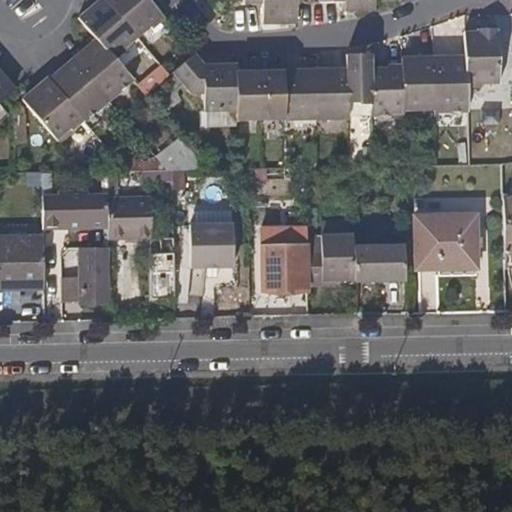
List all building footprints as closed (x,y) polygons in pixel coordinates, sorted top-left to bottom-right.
[(104,0),(95,0),(77,16),(95,37),(111,56),(135,36),(104,0)] [(104,0),(135,36),(161,15),(147,0),(104,0)] [(294,0),(243,0),(243,3),(262,2),(263,21),(295,20),(295,2),(294,0)] [(341,0),(342,2),(342,10),(374,9),(373,0),(341,0)] [(464,30),(464,55),(465,83),(498,82),(497,30),(497,28),(476,29),(476,31),(464,30)] [(95,37),(71,58),(105,97),(129,77),(111,56),(95,37)] [(193,52),(171,72),(189,94),(203,93),(203,111),(236,110),(235,70),(235,63),(202,63),(193,52)] [(346,53),(346,68),(347,102),(370,101),(369,65),(369,53),(346,53)] [(464,55),(433,56),(434,108),(466,108),(465,83),(464,55)] [(401,57),(401,64),(402,108),(434,108),(433,56),(401,57)] [(71,58),(47,79),(81,118),(105,97),(71,58)] [(401,64),(369,65),(370,101),(371,113),(391,113),(391,111),(402,111),(402,108),(401,64)] [(346,68),(314,69),(315,116),(347,115),(347,102),(346,68)] [(258,69),(235,70),(236,110),(236,118),(260,118),(258,69)] [(282,69),(258,69),(260,118),(284,118),(283,116),(282,69)] [(314,69),(282,69),(283,116),(315,116),(314,69)] [(13,88),(0,72),(0,99),(1,98),(13,88)] [(47,79),(22,99),(56,139),(81,118),(47,79)] [(167,80),(150,94),(166,112),(182,98),(167,80)] [(24,113),(12,113),(14,142),(25,143),(24,113)] [(160,173),(196,169),(193,144),(157,148),(160,173)] [(385,156),(372,155),(372,165),(401,164),(403,164),(403,153),(385,153),(385,156)] [(51,171),(40,171),(40,195),(52,195),(51,171)] [(52,195),(40,195),(41,227),(106,226),(106,196),(106,195),(87,193),(87,190),(57,191),(57,195),(52,195)] [(149,196),(106,196),(106,226),(107,238),(151,237),(149,196)] [(511,196),(502,196),(503,252),(511,251),(511,196)] [(474,213),(413,215),(414,269),(438,268),(476,267),(474,213)] [(230,223),(188,223),(188,266),(231,266),(230,223)] [(279,230),(260,230),(259,245),(280,244),(279,230)] [(352,233),(319,234),(320,281),(353,279),(353,247),(352,233)] [(41,236),(0,236),(0,287),(8,287),(8,278),(42,278),(41,236)] [(280,244),(259,245),(260,290),(307,289),(306,244),(280,244)] [(402,245),(353,247),(353,279),(403,279),(402,245)] [(77,277),(59,277),(60,302),(108,301),(107,246),(77,247),(77,277)] [(172,254),(149,254),(150,297),(172,297),(172,254)] [(476,267),(438,268),(438,277),(476,276),(476,267)] [(420,273),(419,308),(434,308),(435,274),(420,273)] [(42,278),(8,278),(8,287),(42,287),(42,278)]
